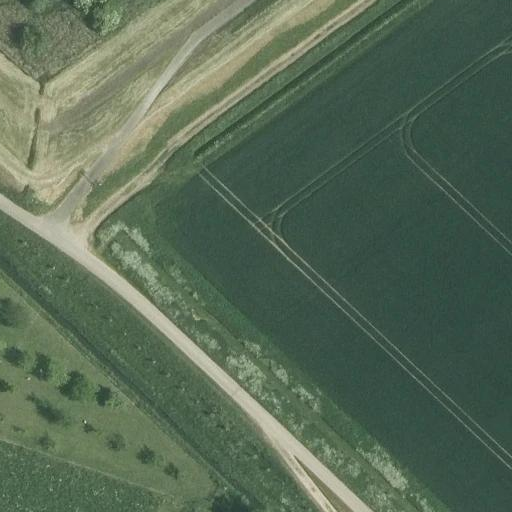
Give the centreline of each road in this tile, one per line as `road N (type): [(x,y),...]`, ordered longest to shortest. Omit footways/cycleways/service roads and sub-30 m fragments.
road 1 (unclassified): [(0,202),(143,307),(359,511)]
road 2 (track): [(369,0),(170,146),(65,247)]
road 3 (track): [(251,0),(195,39),(43,233)]
